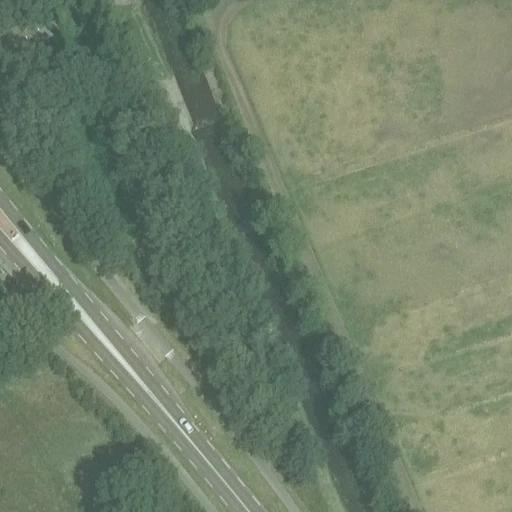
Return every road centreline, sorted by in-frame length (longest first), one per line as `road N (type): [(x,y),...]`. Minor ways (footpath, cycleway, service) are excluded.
road 1 (secondary): [(247,511),(0,217)]
road 2 (residential): [(0,67),(107,1)]
